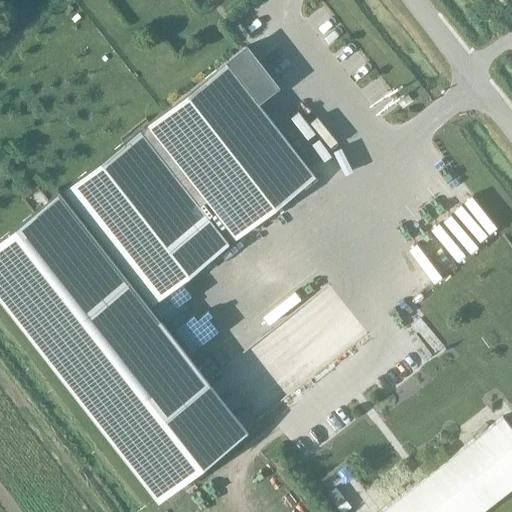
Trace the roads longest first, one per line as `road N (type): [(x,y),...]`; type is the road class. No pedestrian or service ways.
road 1 (unknown): [(402,188),(205,354)]
road 2 (unknown): [(286,0),(296,46),(402,188)]
road 3 (unclassified): [(511,126),(413,0)]
road 4 (unknown): [(484,91),(402,188)]
